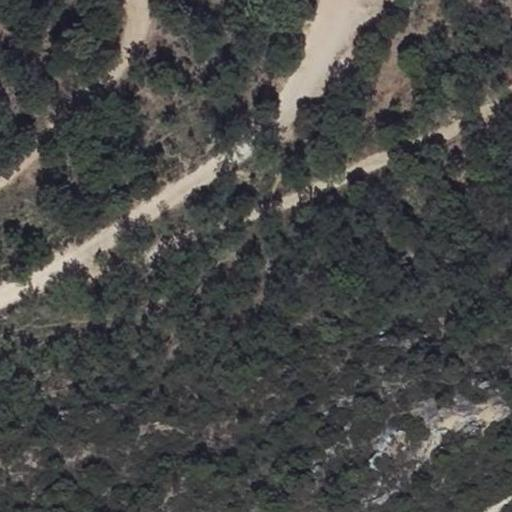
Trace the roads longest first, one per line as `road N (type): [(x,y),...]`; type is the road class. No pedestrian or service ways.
road 1 (track): [(53,276),(133,263),(458,129),(511,92)]
road 2 (track): [(53,276),(135,226),(257,121),(332,29),(332,0)]
road 3 (track): [(134,0),(132,61),(0,179)]
